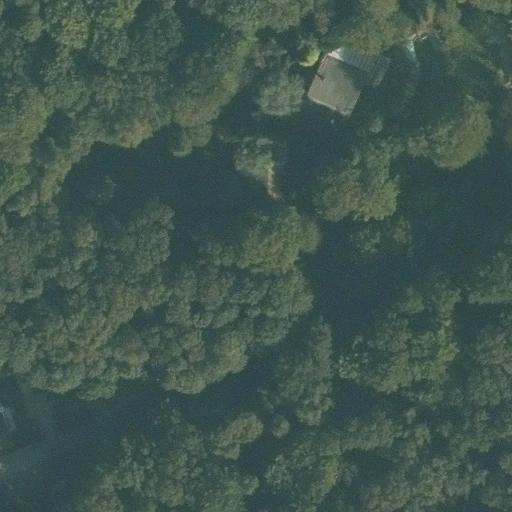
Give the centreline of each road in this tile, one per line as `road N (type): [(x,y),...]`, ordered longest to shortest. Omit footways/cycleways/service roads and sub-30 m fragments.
road 1 (unclassified): [(511,224),(215,360),(0,473)]
road 2 (unknown): [(21,175),(192,226),(273,235),(354,296)]
